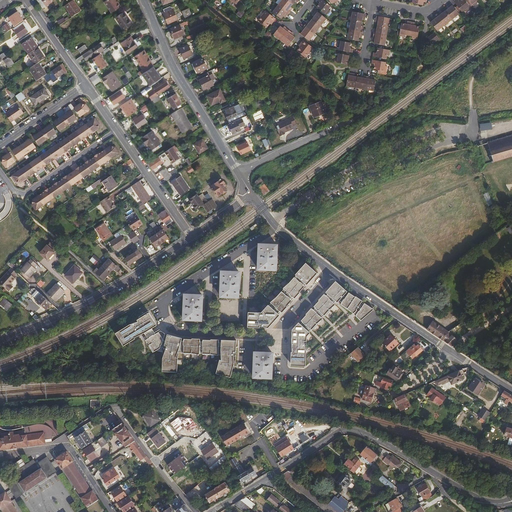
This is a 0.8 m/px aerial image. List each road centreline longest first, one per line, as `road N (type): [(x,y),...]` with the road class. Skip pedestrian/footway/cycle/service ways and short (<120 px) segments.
road 1 (tertiary): [(511,502),(492,504),(352,430),(266,480)]
road 2 (residential): [(251,192),(304,250),(460,356)]
road 3 (unclassified): [(0,341),(84,304),(191,235)]
road 4 (residential): [(144,0),(173,68),(238,171)]
road 5 (residential): [(86,85),(191,235)]
road 6 (unclassified): [(113,511),(69,446),(0,455)]
road 7 (residential): [(238,171),(358,116)]
road 8 (track): [(415,74),(511,1)]
